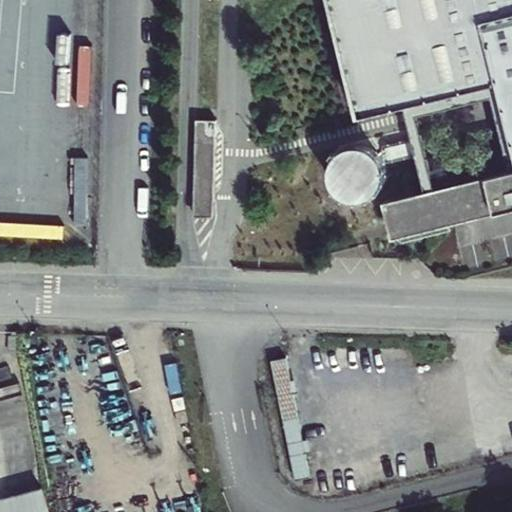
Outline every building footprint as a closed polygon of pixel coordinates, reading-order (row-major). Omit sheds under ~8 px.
[(504,81),(511,110),(511,0),(332,0),(363,118),(410,106),(504,81)] [(511,110),(504,81),(410,106),(415,127),(430,190),(388,201),(393,221),(397,234),(398,238),(454,223),(487,215),(480,189),(511,180),(511,110)] [(217,120),(197,119),(194,216),(214,216),(217,120)] [(487,215),(511,208),(511,180),(480,189),(487,215)] [(192,344),(212,466),(230,463),(211,341),(192,344)] [(0,497),(0,511),(53,511),(46,485),(0,497)]
